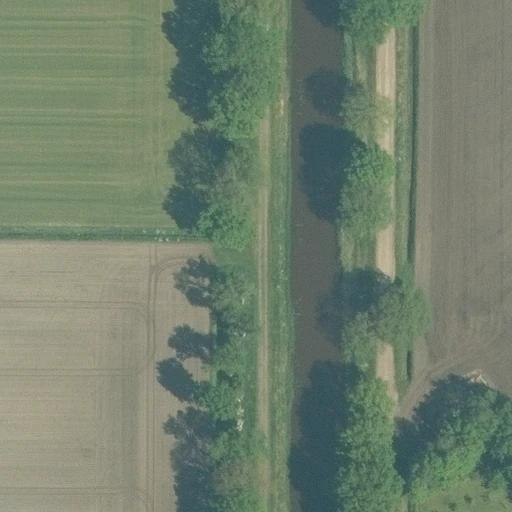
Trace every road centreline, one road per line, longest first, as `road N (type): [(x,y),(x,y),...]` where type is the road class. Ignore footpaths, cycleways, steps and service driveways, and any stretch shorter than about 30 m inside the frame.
road 1 (track): [(271,0),(264,511)]
road 2 (track): [(381,0),(379,511)]
